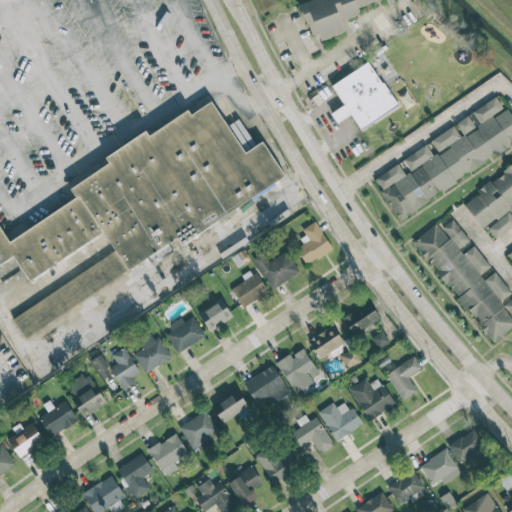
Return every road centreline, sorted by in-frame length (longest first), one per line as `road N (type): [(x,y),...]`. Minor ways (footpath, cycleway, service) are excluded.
road 1 (tertiary): [(209,0),(238,62),(363,265),(511,438)]
road 2 (tertiary): [(511,408),(380,253),(233,0)]
road 3 (residential): [(380,253),(10,511)]
road 4 (residential): [(468,395),(295,511)]
